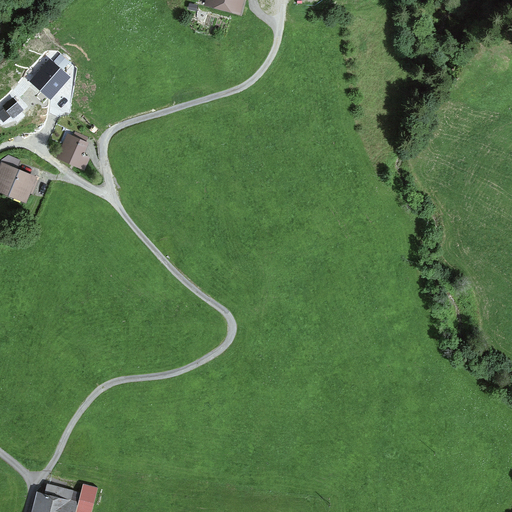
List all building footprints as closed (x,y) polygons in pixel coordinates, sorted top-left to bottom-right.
[(204,0),(236,8),(238,0),(204,0)] [(53,62),(62,70),(70,62),(60,54),(53,62)] [(53,62),(50,59),(30,81),(50,99),(70,77),(62,70),(53,62)] [(24,109),(13,96),(2,106),(3,108),(0,110),(0,119),(3,122),(11,115),(14,118),(24,109)] [(62,155),(83,164),(87,156),(83,150),(86,144),(70,137),(62,155)] [(0,171),(0,188),(27,199),(36,176),(3,163),(0,171)] [(45,483),(37,511),(72,511),(78,492),(45,483)] [(83,483),(75,511),(91,511),(98,487),(83,483)]
